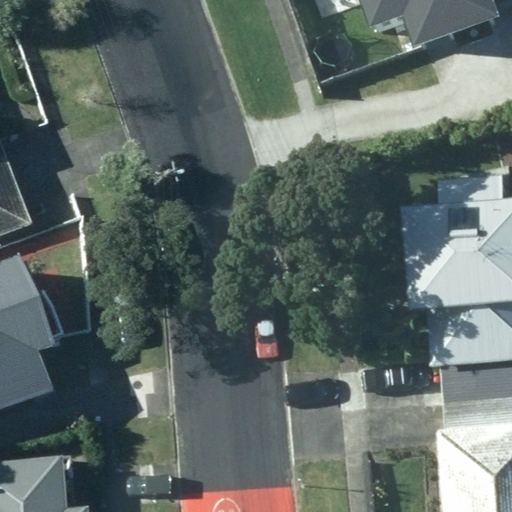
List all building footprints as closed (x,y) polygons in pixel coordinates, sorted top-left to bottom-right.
[(496,0),(358,0),(369,27),(400,16),(412,50),(503,17),(496,0)] [(0,245),(26,236),(0,163),(0,245)] [(443,382),(511,375),(511,203),(504,204),(507,222),(408,231),(419,340),(439,338),(443,382)] [(44,364),(13,277),(0,281),(0,419),(38,406),(25,371),(44,364)] [(511,511),(511,437),(443,444),(449,511),(511,511)] [(58,511),(55,470),(0,476),(0,511),(58,511)]
